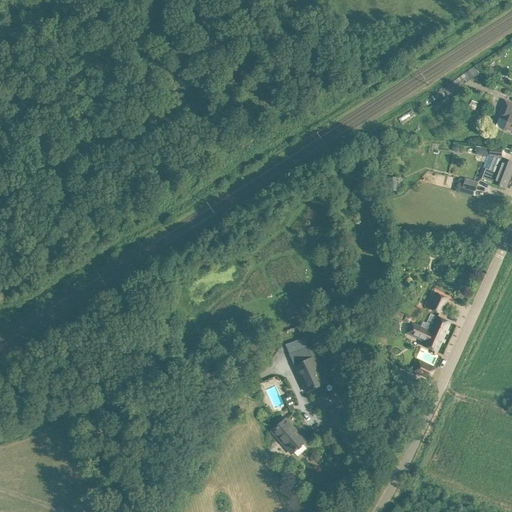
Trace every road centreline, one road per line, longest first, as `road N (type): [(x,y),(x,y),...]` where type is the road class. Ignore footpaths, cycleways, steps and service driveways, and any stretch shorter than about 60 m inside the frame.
road 1 (unclassified): [(377,511),(511,225)]
road 2 (track): [(0,320),(120,247)]
